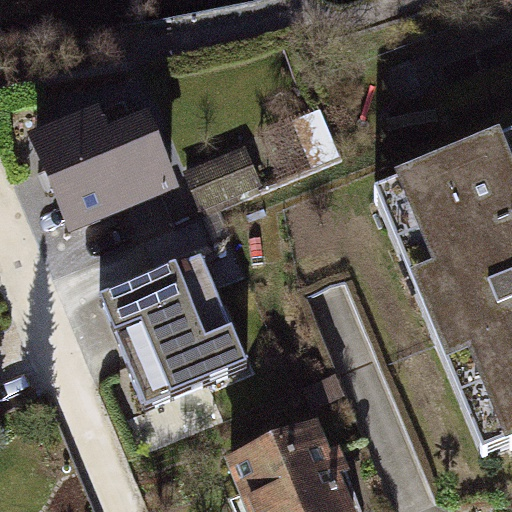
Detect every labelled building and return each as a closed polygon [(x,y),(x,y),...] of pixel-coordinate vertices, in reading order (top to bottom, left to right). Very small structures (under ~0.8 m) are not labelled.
[(133,98),(23,144),(64,240),(174,194),(133,98)] [(511,141),(371,199),(478,461),(511,447),(511,141)] [(245,150),(184,175),(200,213),(261,188),(245,150)] [(204,266),(99,308),(142,413),(246,371),(204,266)] [(348,511),(311,427),(225,465),(246,511),(348,511)]
